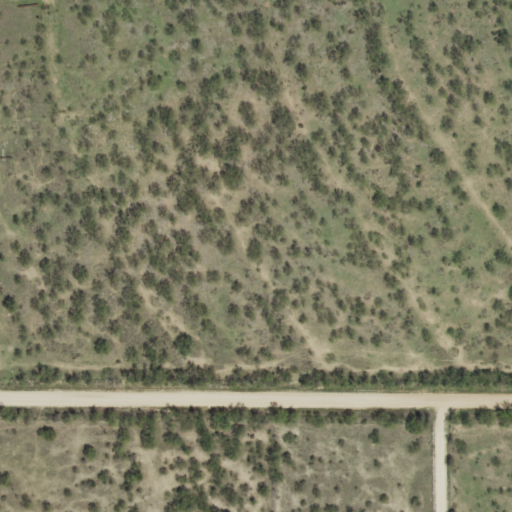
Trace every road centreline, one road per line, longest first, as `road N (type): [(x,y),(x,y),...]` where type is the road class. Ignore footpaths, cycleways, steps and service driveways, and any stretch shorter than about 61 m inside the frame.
road 1 (residential): [(511,405),(146,405),(0,395)]
road 2 (residential): [(17,395),(20,0)]
